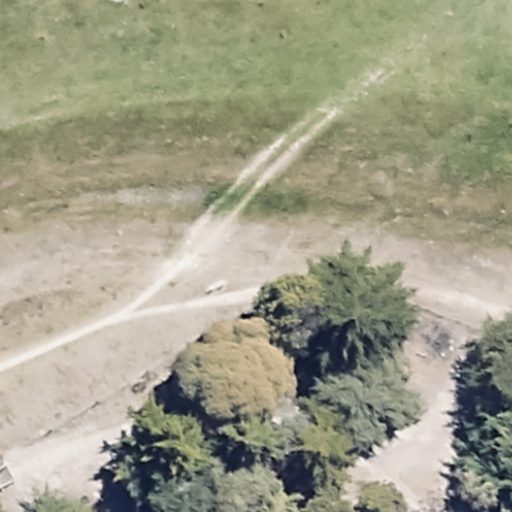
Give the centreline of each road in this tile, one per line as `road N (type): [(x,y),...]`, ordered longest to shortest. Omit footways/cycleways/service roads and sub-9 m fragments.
road 1 (track): [(203,280),(334,165),(511,61)]
road 2 (track): [(367,511),(415,460),(484,426)]
